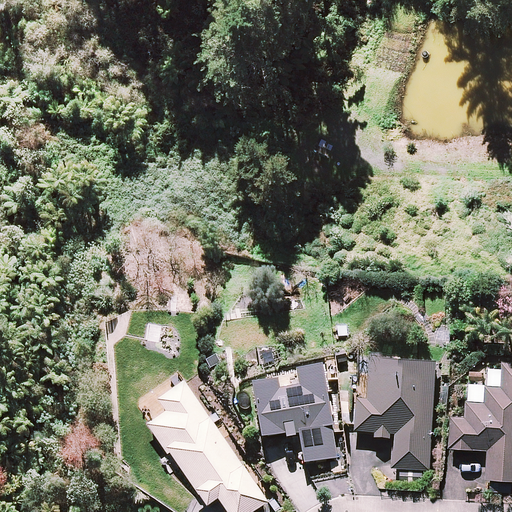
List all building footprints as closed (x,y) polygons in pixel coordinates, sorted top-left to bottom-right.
[(276,366),(273,347),(254,350),(257,370),(276,366)] [(356,349),(333,354),(336,368),(359,363),(356,349)] [(354,434),(372,436),(372,441),(389,442),(389,437),(394,437),(392,468),(429,471),(436,362),(369,358),(366,405),(356,404),(354,434)] [(511,364),(503,364),(502,387),(487,386),(485,404),(467,403),(466,419),(453,418),(450,449),(488,451),(487,480),(511,481),(511,364)] [(337,459),(320,366),(295,370),(299,389),(279,392),(277,380),(251,385),(261,440),(298,434),(303,465),(337,459)] [(225,439),(177,375),(137,405),(151,424),(147,426),(207,507),(217,500),(226,511),(254,511),(268,502),(223,440),(225,439)]
